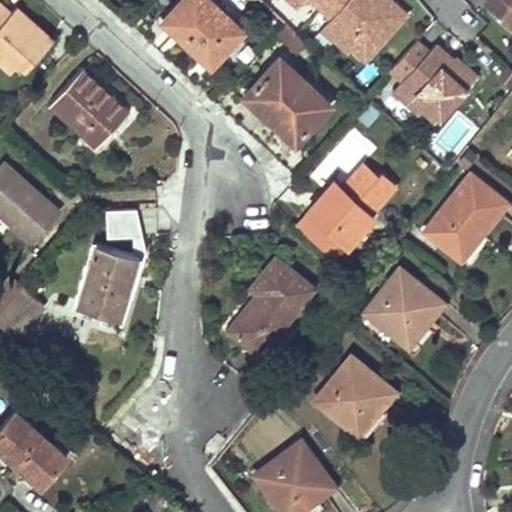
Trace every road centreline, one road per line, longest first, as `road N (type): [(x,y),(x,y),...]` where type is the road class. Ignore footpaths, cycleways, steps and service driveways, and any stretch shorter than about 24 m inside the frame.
road 1 (residential): [(58,0),(207,127),(168,448),(217,511)]
road 2 (residential): [(511,342),(471,403),(437,511)]
